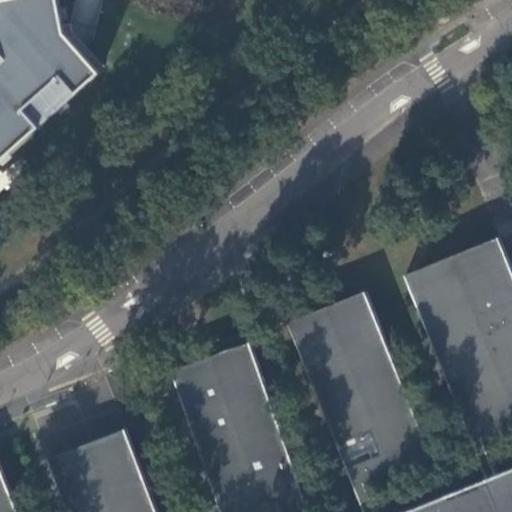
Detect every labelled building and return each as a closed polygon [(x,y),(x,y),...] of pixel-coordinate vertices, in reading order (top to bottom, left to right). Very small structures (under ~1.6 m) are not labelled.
[(0,0),(0,158),(98,73),(59,35),(54,0),(0,0)] [(501,237),(499,237),(407,274),(411,286),(506,248),(501,237)] [(511,511),(511,467),(499,473),(485,438),(467,394),(511,375),(511,263),(506,248),(411,286),(489,477),(494,490),(503,511),(511,511)] [(289,322),(294,333),(372,302),(367,290),(289,322)] [(456,511),(455,507),(449,493),(403,511),(378,511),(365,481),(433,453),(372,302),(294,333),(366,511),(456,511)] [(173,369),(177,381),(255,354),(251,342),(173,369)] [(296,511),(310,507),(255,354),(177,381),(221,506),(222,511),(296,511)] [(511,375),(467,394),(485,438),(511,427),(511,375)] [(158,511),(127,428),(49,458),(69,511),(158,511)] [(19,511),(0,463),(0,511),(19,511)] [(500,511),(503,511),(494,490),(455,507),(456,511),(500,511)]
